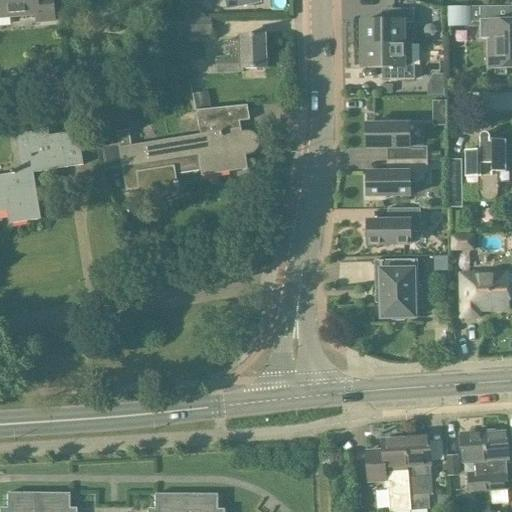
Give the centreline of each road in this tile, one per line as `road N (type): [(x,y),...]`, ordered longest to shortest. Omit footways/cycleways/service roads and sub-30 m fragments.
road 1 (residential): [(0,325),(301,276)]
road 2 (tertiary): [(0,422),(297,398)]
road 3 (unclassified): [(301,276),(319,163),(321,0)]
road 4 (tertiary): [(297,398),(511,382)]
road 5 (unclassified): [(297,398),(301,276)]
